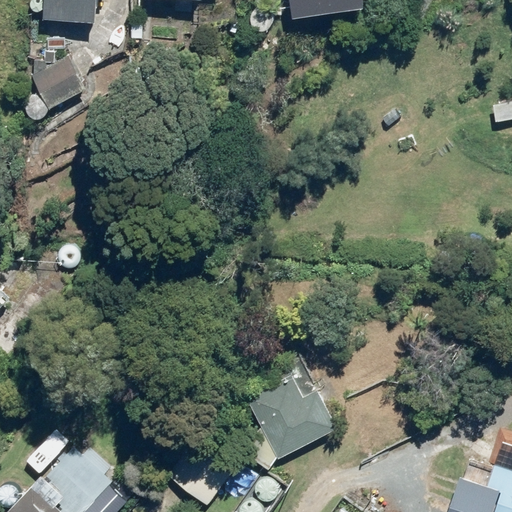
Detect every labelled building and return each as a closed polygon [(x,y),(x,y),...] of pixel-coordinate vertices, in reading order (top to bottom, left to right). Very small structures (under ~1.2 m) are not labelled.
[(47,0),(46,18),(98,22),(99,0),(47,0)] [(292,0),(296,17),(368,5),(367,0),(292,0)] [(88,88),(70,55),(34,75),(52,108),(88,88)] [(511,98),(495,102),(498,120),(511,117),(511,98)] [(0,284),(0,301),(8,292),(0,284)] [(339,428),(320,389),(306,396),(294,372),(249,396),(264,426),(247,446),(273,467),(280,458),(339,428)] [(379,417),(389,435),(406,426),(396,408),(379,417)] [(209,506),(241,464),(200,434),(168,475),(209,506)] [(463,475),(450,511),(511,511),(511,468),(498,464),(491,484),(463,475)] [(43,475),(8,511),(64,511),(57,506),(66,496),(43,475)]
